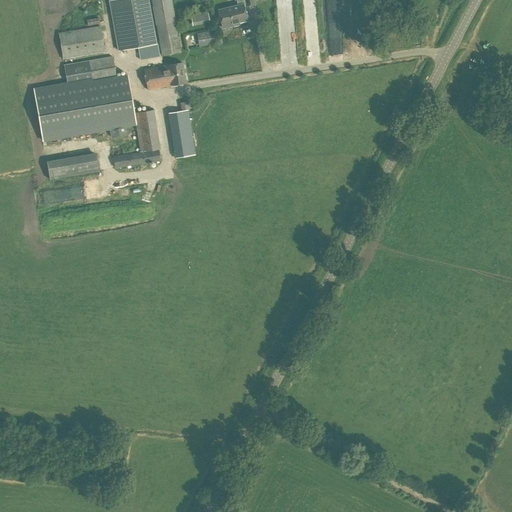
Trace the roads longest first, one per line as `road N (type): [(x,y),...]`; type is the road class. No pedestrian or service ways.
road 1 (tertiary): [(205,511),(476,0)]
road 2 (track): [(449,511),(258,411)]
